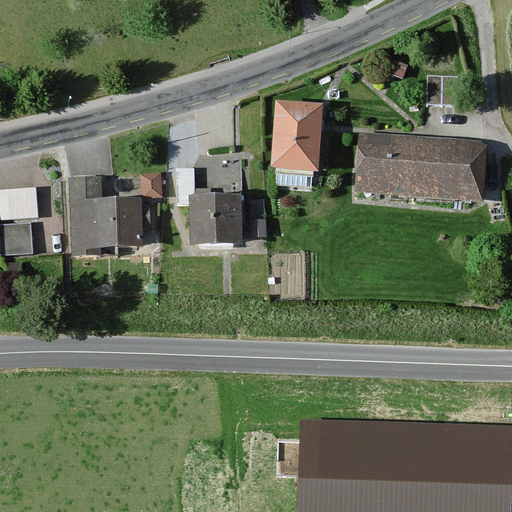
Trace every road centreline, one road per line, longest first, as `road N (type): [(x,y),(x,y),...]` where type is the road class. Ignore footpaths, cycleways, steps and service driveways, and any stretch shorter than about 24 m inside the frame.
road 1 (primary): [(0,353),(511,365)]
road 2 (tertiary): [(435,0),(230,84),(0,141)]
road 3 (track): [(511,147),(497,139),(478,0)]
road 4 (track): [(497,139),(503,245),(511,267)]
